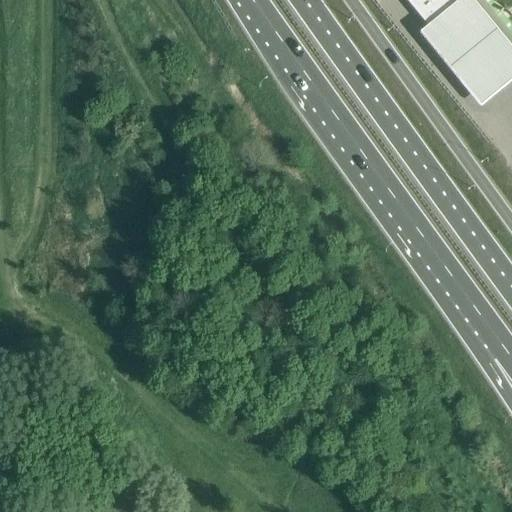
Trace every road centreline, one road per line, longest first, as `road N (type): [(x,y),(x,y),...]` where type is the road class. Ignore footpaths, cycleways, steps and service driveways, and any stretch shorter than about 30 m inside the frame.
road 1 (trunk): [(253,0),(501,348)]
road 2 (trunk): [(511,285),(308,0)]
road 3 (trunk): [(511,219),(353,0)]
